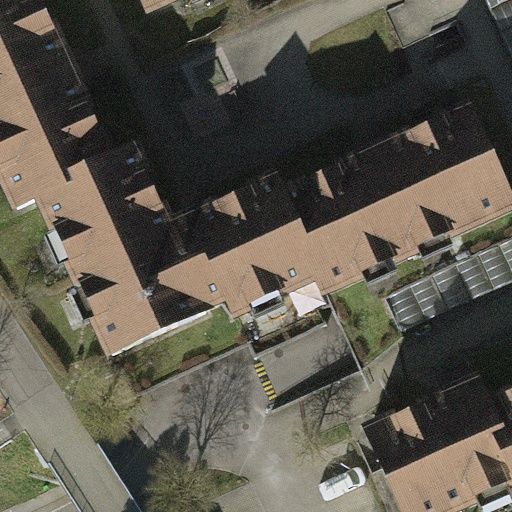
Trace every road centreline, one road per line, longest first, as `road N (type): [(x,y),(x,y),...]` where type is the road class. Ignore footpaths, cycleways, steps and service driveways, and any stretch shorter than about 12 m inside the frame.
road 1 (residential): [(113,511),(0,341)]
road 2 (residential): [(59,511),(233,425)]
